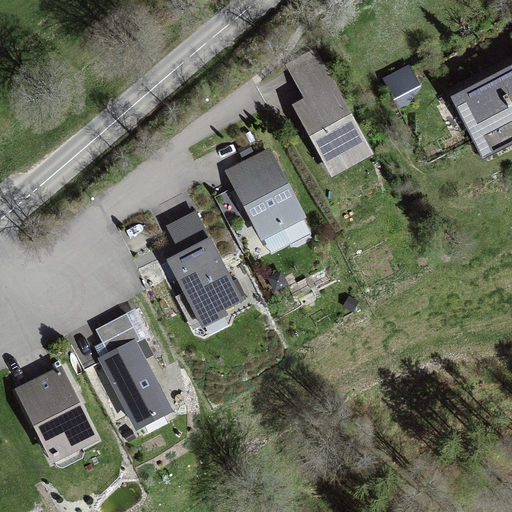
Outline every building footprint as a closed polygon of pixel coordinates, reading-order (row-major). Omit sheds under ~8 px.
[(460,92),(450,97),(459,114),(464,112),(472,128),(467,130),(482,159),(511,143),(511,60),(458,88),(460,92)] [(322,96),(298,109),(327,163),(363,143),(327,77),(315,84),(322,96)] [(243,182),(236,186),(262,236),(302,216),(267,152),(235,168),(243,182)] [(221,309),(240,299),(195,214),(169,227),(179,247),(181,246),(185,253),(169,261),(197,315),(218,304),(221,309)] [(103,360),(138,427),(169,410),(143,360),(153,355),(144,338),(140,340),(126,313),(100,327),(114,354),(103,360)] [(60,371),(20,391),(53,458),(61,455),(63,449),(72,444),(77,446),(94,438),(60,371)]
